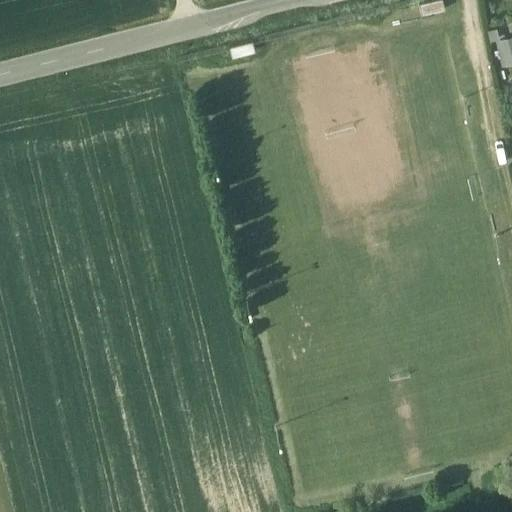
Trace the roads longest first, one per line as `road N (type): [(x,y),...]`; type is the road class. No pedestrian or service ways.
road 1 (track): [(473,0),(511,201),(511,494),(486,511)]
road 2 (tertiary): [(312,0),(0,77)]
